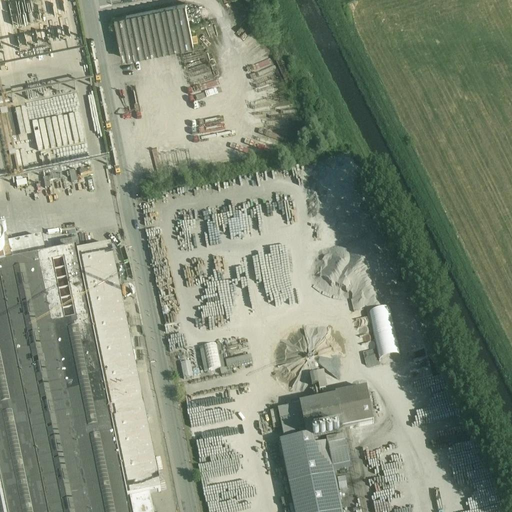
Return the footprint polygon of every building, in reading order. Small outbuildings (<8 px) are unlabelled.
[(114,18),(122,58),(194,44),(186,4),(114,18)] [(12,236),(2,238),(3,244),(14,242),(12,236)] [(43,238),(3,246),(6,263),(7,268),(48,260),(43,238)] [(140,385),(112,247),(78,253),(128,499),(131,498),(151,494),(162,492),(146,415),(132,418),(127,397),(125,388),(140,385)] [(130,511),(78,253),(7,268),(0,269),(0,276),(47,511),(130,511)] [(0,474),(7,511),(47,511),(0,276),(0,474)] [(373,313),(380,361),(403,357),(396,310),(373,313)] [(205,372),(256,367),(254,346),(237,348),(239,360),(228,361),(226,345),(202,347),(205,372)] [(428,348),(414,351),(418,368),(413,369),(416,380),(435,375),(428,348)] [(316,403),(278,410),(285,442),(337,432),(344,431),(337,398),(321,402),(314,364),(315,361),(313,358),(310,358),(307,359),(306,362),(308,365),(309,365),(316,403)] [(181,365),(183,379),(196,378),(194,363),(181,365)] [(140,385),(125,388),(127,397),(142,394),(140,385)] [(367,391),(336,397),(337,398),(344,431),(374,425),(367,391)] [(142,394),(127,397),(132,418),(146,415),(142,394)] [(339,441),(337,432),(326,434),(333,471),(351,467),(345,439),(339,441)] [(285,442),(281,443),(291,491),(336,482),(333,471),(326,434),(285,442)] [(341,511),(336,482),(291,491),(295,511),(341,511)] [(154,511),(151,494),(131,498),(131,499),(133,511),(154,511)]
